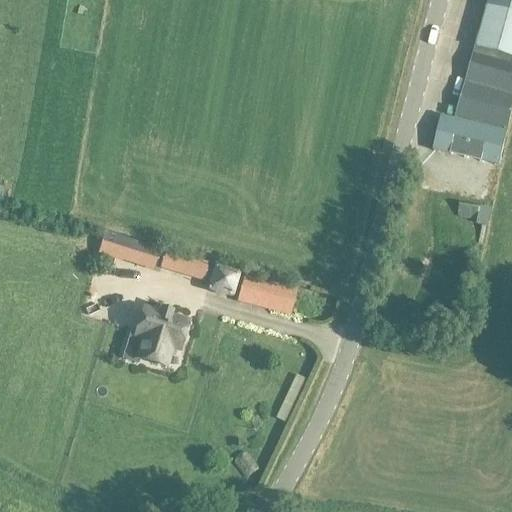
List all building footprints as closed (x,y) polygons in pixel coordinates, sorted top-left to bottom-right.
[(479,39),(511,48),(511,0),(490,0),(488,10),(479,39)] [(460,105),(456,120),(505,132),(511,103),(511,48),(479,39),(473,61),(460,105)] [(505,132),(456,120),(441,117),(433,152),(500,168),(508,133),(505,132)] [(106,234),(99,255),(153,272),(160,251),(106,234)] [(238,276),(216,270),(210,290),(232,297),(238,276)] [(245,279),(239,303),(290,317),(296,292),(245,279)] [(191,321),(143,306),(132,339),(140,342),(134,360),(167,370),(173,352),(181,354),(191,321)] [(195,357),(224,362),(231,323),(201,318),(195,357)]
